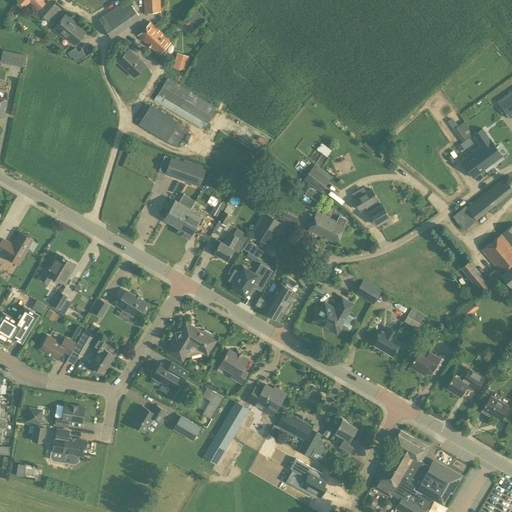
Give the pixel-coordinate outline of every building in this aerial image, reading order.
[(25,8),(31,1),(40,8),(44,3),(42,0),(41,0),(16,0),(25,8)] [(51,0),(49,0),(39,12),(49,21),(60,8),(51,0)] [(112,38),(140,18),(127,0),(125,0),(98,19),(112,38)] [(143,0),(144,14),(161,13),(160,0),(143,0)] [(196,10),(186,19),(195,29),(205,20),(196,10)] [(66,14),(54,29),(66,39),(66,38),(75,45),(85,33),(77,26),(78,25),(66,14)] [(150,23),(138,36),(145,42),(159,54),(170,41),(150,23)] [(76,62),(86,55),(82,49),(78,52),(75,47),(67,53),(71,58),(72,56),(76,62)] [(0,62),(24,67),(26,55),(3,50),(0,62)] [(145,65),(129,50),(117,61),(133,77),(145,65)] [(176,55),(171,70),(184,73),(189,58),(176,55)] [(167,78),(154,100),(203,130),(216,107),(167,78)] [(509,118),(511,116),(511,90),(497,101),(509,118)] [(138,125),(166,142),(176,147),(188,127),(179,121),(151,105),(138,125)] [(462,142),(468,138),(459,125),(453,129),(462,142)] [(503,159),(489,139),(481,128),(473,134),(480,145),(472,151),(473,152),(461,161),(473,178),(485,169),(486,171),(503,159)] [(165,174),(200,186),(206,169),(171,156),(165,174)] [(343,156),(335,165),(344,172),(351,163),(343,156)] [(392,162),(387,167),(393,172),(398,166),(392,162)] [(303,179),(320,192),(330,180),(317,170),(319,167),(315,164),(303,179)] [(463,230),(511,190),(511,185),(504,177),(467,207),(466,205),(452,216),(463,230)] [(238,178),(236,194),(242,195),(244,184),(241,181),(238,178)] [(255,185),(251,189),(260,197),(264,193),(255,185)] [(309,186),(305,193),(316,200),(320,193),(309,186)] [(381,205),(380,205),(376,199),(378,199),(372,188),(365,192),(363,188),(355,193),(358,197),(353,200),(359,210),(365,206),(376,225),(389,217),(381,205)] [(217,199),(210,212),(218,217),(226,204),(217,199)] [(175,200),(164,219),(180,228),(177,232),(189,239),(192,234),(201,218),(190,212),(191,209),(175,200)] [(259,201),(256,205),(262,210),(260,213),(263,216),(268,208),(259,201)] [(213,232),(220,236),(227,222),(232,215),(224,210),(212,231),(213,232)] [(287,221),(284,226),(294,231),(299,219),(284,212),(281,218),(287,221)] [(265,213),(252,235),(268,245),(275,232),(281,223),(265,213)] [(336,243),(344,226),(343,225),(345,222),(344,220),(341,218),(338,219),(337,222),(317,213),(309,230),(336,243)] [(494,282),(502,276),(511,287),(511,286),(511,225),(483,250),(497,270),(494,270),(489,275),(494,282)] [(227,261),(233,249),(239,252),(249,235),(237,228),(234,233),(230,231),(223,243),(221,241),(214,253),(227,261)] [(0,241),(0,252),(6,256),(6,257),(18,264),(33,239),(21,232),(14,244),(2,237),(0,241)] [(248,241),(244,248),(249,252),(254,245),(248,241)] [(58,254),(49,269),(46,267),(39,279),(49,284),(52,277),(64,284),(75,264),(58,254)] [(491,286),(470,260),(460,268),(481,293),(491,286)] [(244,268),(232,289),(244,296),(245,296),(248,291),(251,293),(254,287),(261,291),(274,269),(262,262),(255,275),(244,268)] [(283,278),(280,284),(279,283),(263,312),(279,321),(296,293),(295,292),(298,287),(297,284),(286,277),(283,278)] [(355,293),(373,304),(382,290),(363,279),(355,293)] [(117,304),(138,317),(140,313),(142,314),(144,313),(145,312),(145,310),(145,309),(144,308),(147,303),(126,290),(117,304)] [(51,303),(60,309),(68,296),(59,291),(51,303)] [(91,311),(101,317),(110,304),(100,298),(91,311)] [(324,303),(314,321),(337,334),(353,305),(342,298),(335,309),(324,303)] [(453,329),(479,307),(471,298),(457,311),(446,321),(453,329)] [(3,312),(0,316),(0,334),(13,342),(15,338),(22,342),(28,332),(39,315),(31,311),(24,307),(16,320),(3,312)] [(413,307),(404,321),(419,330),(427,317),(413,307)] [(48,309),(45,315),(56,321),(59,316),(57,314),(48,309)] [(467,334),(477,326),(471,318),(461,325),(467,334)] [(197,332),(186,325),(183,326),(167,352),(180,360),(184,354),(200,349),(205,352),(213,339),(199,330),(197,332)] [(400,342),(394,339),(398,332),(388,326),(384,333),(382,331),(374,345),(392,356),(400,342)] [(80,327),(76,334),(81,337),(85,330),(80,327)] [(81,337),(73,351),(79,354),(91,333),(85,330),(81,337)] [(66,336),(61,342),(48,335),(40,349),(58,360),(63,350),(69,354),(76,342),(66,336)] [(103,373),(115,355),(113,354),(118,348),(98,336),(92,346),(99,350),(90,364),(94,367),(94,369),(94,371),(96,372),(98,372),(99,370),(103,373)] [(423,375),(427,369),(432,372),(441,358),(429,350),(425,357),(418,353),(410,366),(423,375)] [(247,373),(242,370),(248,359),(241,355),(240,357),(232,352),(223,367),(233,373),(231,377),(241,383),(247,373)] [(171,362),(168,368),(160,363),(152,377),(172,388),(177,379),(183,382),(189,372),(171,362)] [(451,393),(453,391),(460,396),(466,385),(476,391),(485,377),(467,367),(459,379),(453,375),(446,387),(447,388),(447,390),(451,393)] [(254,406),(257,402),(265,407),(263,410),(271,415),(274,410),(276,411),(286,393),(277,388),(276,390),(266,384),(262,390),(255,386),(246,401),(254,406)] [(13,396),(3,395),(2,405),(17,405),(17,388),(17,385),(13,385),(13,396)] [(223,398),(207,388),(202,396),(211,401),(203,414),(211,419),(219,406),(223,398)] [(472,404),(476,394),(470,391),(466,402),(472,404)] [(508,405),(490,395),(482,409),(500,419),(508,405)] [(217,465),(249,410),(235,402),(203,457),(217,465)] [(65,403),(63,417),(56,416),(55,425),(68,427),(69,420),(82,423),(85,406),(65,403)] [(156,404),(151,411),(142,406),(131,424),(145,432),(153,418),(161,422),(167,411),(156,404)] [(27,421),(41,423),(43,409),(29,406),(27,421)] [(278,425),(304,439),(310,428),(285,414),(278,425)] [(201,427),(181,415),(172,429),(192,441),(201,427)] [(335,432),(344,437),(339,446),(351,453),(357,441),(351,438),(357,428),(343,420),(335,432)] [(28,433),(33,434),(32,441),(44,443),(46,426),(34,425),(34,426),(29,425),(28,433)] [(78,461),(79,455),(83,456),(86,440),(68,437),(69,430),(56,428),(53,451),(54,454),(64,456),(63,459),(65,462),(75,464),(78,461)] [(413,438),(400,431),(398,434),(397,434),(391,445),(393,446),(392,449),(394,450),(390,456),(388,455),(377,475),(378,476),(372,487),(391,497),(392,495),(400,500),(396,507),(404,511),(426,511),(428,510),(427,509),(433,498),(443,503),(449,491),(451,493),(459,479),(447,472),(448,469),(437,462),(435,465),(431,463),(430,466),(417,459),(423,448),(411,442),(413,438)] [(268,435),(264,442),(271,446),(275,448),(279,441),(268,435)] [(319,439),(310,456),(321,461),(327,450),(321,446),(323,442),(319,439)] [(0,445),(0,453),(12,454),(12,446),(0,445)] [(10,469),(12,455),(5,454),(3,468),(10,469)] [(296,458),(290,468),(292,469),(301,474),(294,486),(316,498),(317,495),(319,496),(325,487),(322,486),(325,482),(319,479),(322,473),(296,458)] [(18,462),(16,475),(24,476),(26,464),(18,462)]
